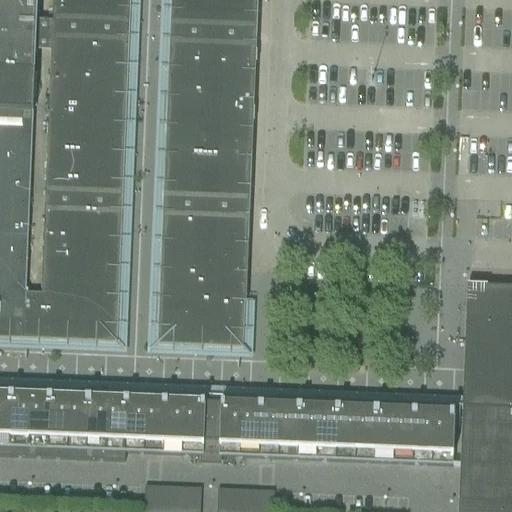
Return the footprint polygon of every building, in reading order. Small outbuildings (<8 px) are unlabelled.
[(52,0),(51,27),(129,30),(129,17),(130,0),(0,0),(0,342),(101,347),(105,346),(110,344),(113,341),(116,337),(117,332),(122,213),(44,209),(40,297),(24,297),(36,0),(52,0)] [(168,32),(255,35),(256,0),(170,0),(169,30),(168,32)] [(44,199),(122,203),(122,201),(128,42),(129,42),(129,40),(51,37),(44,199)] [(162,203),(161,204),(248,208),(255,45),(168,42),(168,43),(162,203)] [(248,218),(161,214),(161,216),(156,349),(242,352),(244,306),(246,263),(248,218)] [(461,411),(459,469),(457,511),(511,511),(511,291),(466,289),(461,411)] [(219,460),(221,460),(354,465),(354,464),(412,466),(411,467),(452,469),(452,467),(451,467),(454,411),(204,400),(0,392),(0,459),(124,465),(125,456),(201,459),(201,458),(202,459),(202,456),(218,457),(218,459),(219,459),(219,460)] [(199,511),(200,492),(144,489),(143,511),(199,511)] [(272,511),(273,495),(217,492),(216,511),(272,511)]
